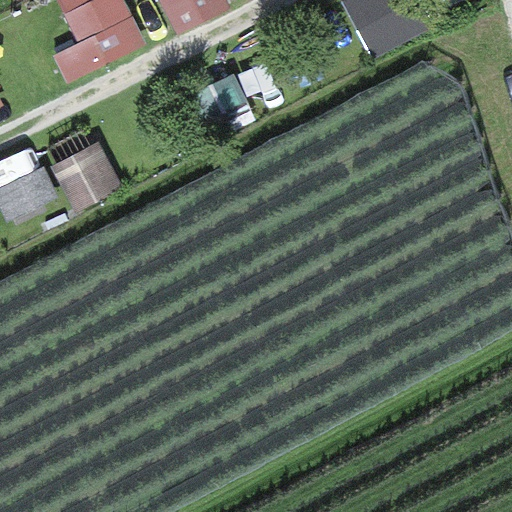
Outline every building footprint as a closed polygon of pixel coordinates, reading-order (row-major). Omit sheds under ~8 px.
[(64,0),(79,32),(55,43),(72,81),(151,45),(130,0),(64,0)] [(164,0),(179,32),(235,7),(231,0),(164,0)] [(415,0),(350,0),(374,53),(429,29),(415,0)] [(0,82),(0,104),(9,100),(0,82)] [(80,207),(127,184),(104,138),(57,162),(80,207)] [(36,144),(0,159),(0,193),(11,219),(59,199),(36,144)]
